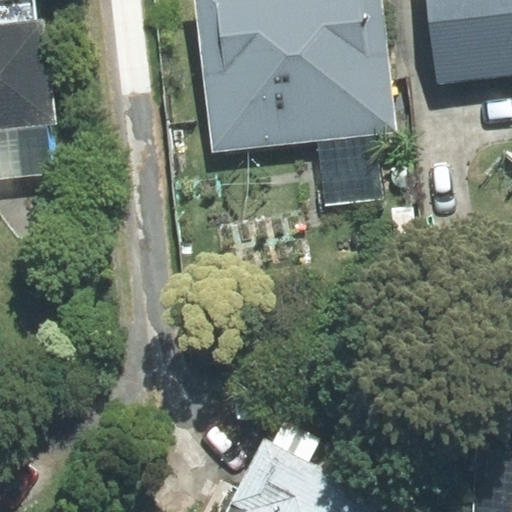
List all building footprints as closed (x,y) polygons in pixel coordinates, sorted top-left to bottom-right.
[(0,0),(0,130),(55,125),(43,19),(37,19),(35,0),(0,0)] [(385,0),(197,0),(213,151),(400,131),(385,0)] [(511,0),(431,0),(440,83),(511,75),(511,0)] [(511,428),(511,372),(455,378),(461,434),(511,428)] [(380,511),(389,496),(272,435),(232,511),(380,511)]
